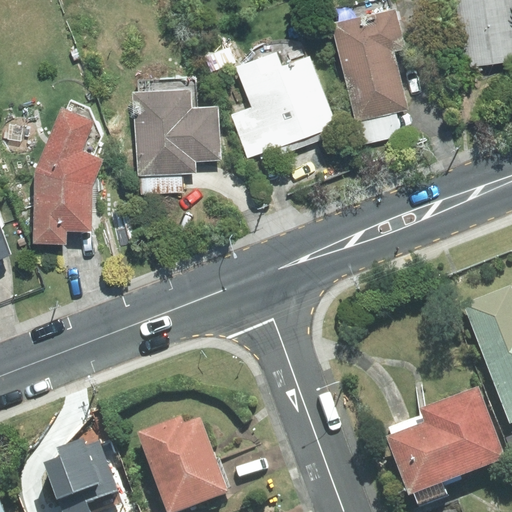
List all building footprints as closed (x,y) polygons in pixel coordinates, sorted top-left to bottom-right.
[(390,0),(332,0),(321,3),(340,96),(409,84),(390,0)] [(505,0),(442,0),(448,48),(511,43),(505,0)] [(296,18),(223,43),(240,87),(221,94),(237,136),(326,106),(296,18)] [(74,97),(51,92),(22,154),(19,224),(52,228),(81,206),(87,176),(86,126),(74,97)] [(196,92),(138,95),(143,174),(196,173),(194,159),(222,160),(219,108),(196,107),(196,92)] [(0,218),(0,270),(20,263),(0,218)] [(511,289),(462,309),(511,435),(511,289)] [(409,504),(414,502),(417,511),(418,511),(449,500),(445,489),(506,464),(477,392),(386,429),(389,436),(383,438),(409,504)] [(180,421),(140,435),(168,511),(193,511),(230,499),(201,421),(183,428),(180,421)]
